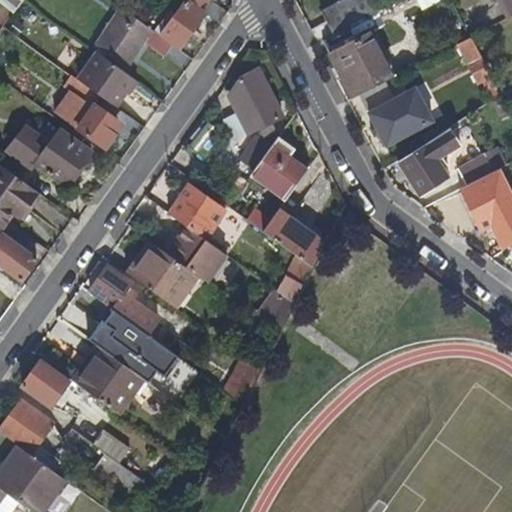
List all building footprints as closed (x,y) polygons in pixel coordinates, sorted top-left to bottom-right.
[(0,0),(14,12),(23,0),(0,0)] [(206,12),(199,7),(189,0),(188,0),(170,25),(154,13),(143,21),(173,44),(180,49),(206,12)] [(206,12),(221,23),(229,12),(212,0),(204,0),(202,2),(199,7),(206,12)] [(342,0),(321,11),(334,35),(349,27),(385,8),(380,0),(342,0)] [(511,0),(499,0),(509,18),(511,16),(511,0)] [(165,55),(173,44),(143,21),(125,8),(101,40),(112,47),(110,51),(128,64),(145,40),(165,55)] [(356,40),(349,27),(334,35),(324,40),(353,97),(359,94),(386,81),(396,75),(388,59),(384,61),(369,34),(356,40)] [(479,84),(492,77),(472,37),(458,44),(479,84)] [(100,52),(80,79),(103,95),(118,107),(138,80),(100,52)] [(261,115),(266,125),(269,130),(275,126),(273,121),(283,116),(258,69),(245,76),(230,96),(239,114),(226,121),(237,141),(251,133),(246,124),(261,115)] [(66,86),(71,90),(77,94),(61,115),(106,148),(117,132),(113,130),(119,121),(97,104),(103,95),(80,79),(75,74),(66,86)] [(393,96),(386,81),(359,94),(367,109),(393,96)] [(77,94),(71,90),(55,111),(61,115),(77,94)] [(387,146),(432,123),(413,90),(369,113),(374,122),(378,130),(387,146)] [(251,133),(266,125),(261,115),(246,124),(251,133)] [(36,163),(66,185),(92,150),(60,127),(44,148),(34,140),(39,133),(25,123),(6,149),(32,168),(36,163)] [(437,159),(442,156),(462,144),(451,127),(427,143),(429,145),(401,163),(421,195),(448,177),(443,167),(437,159)] [(241,161),(255,171),(272,146),(259,136),(241,161)] [(273,145),(290,156),(295,149),(279,137),(273,145)] [(290,156),(273,145),(272,146),(255,171),(252,174),(287,199),(308,169),(290,156)] [(447,164),(442,156),(437,159),(443,167),(447,164)] [(459,171),(467,186),(494,172),(486,156),(459,171)] [(20,206),(26,210),(39,192),(2,166),(0,168),(0,215),(4,218),(9,221),(16,211),(20,206)] [(511,190),(502,169),(494,172),(467,186),(460,190),(481,232),(490,227),(502,248),(511,242),(511,190)] [(187,226),(205,238),(224,211),(189,186),(169,213),(184,223),(187,226)] [(22,215),(26,210),(20,206),(16,211),(22,215)] [(255,210),(248,221),(264,232),(271,221),(255,210)] [(324,244),(278,211),(271,221),(264,232),(281,245),(298,257),(312,267),(324,244)] [(350,212),(341,217),(348,229),(357,224),(350,212)] [(215,288),(235,260),(205,238),(187,226),(167,254),(199,277),(215,288)] [(4,233),(0,238),(0,265),(22,281),(39,258),(4,233)] [(151,242),(128,273),(173,305),(187,286),(191,289),(199,277),(167,254),(151,242)] [(302,287),(312,267),(298,257),(288,276),(302,287)] [(130,283),(106,266),(89,290),(107,302),(105,305),(112,310),(120,315),(146,334),(157,319),(127,297),(131,291),(127,288),(130,283)] [(288,276),(280,292),(287,297),(294,302),(302,287),(288,276)] [(287,297),(271,328),(279,333),(290,310),(294,302),(287,297)] [(120,315),(112,310),(104,323),(102,321),(88,341),(97,348),(141,379),(146,382),(148,383),(157,370),(167,377),(180,359),(146,334),(120,315)] [(132,391),(141,379),(97,348),(88,361),(85,359),(70,379),(101,401),(114,410),(117,412),(132,391)] [(242,355),(225,390),(244,404),(261,368),(242,355)] [(52,407),(63,390),(70,381),(41,360),(22,386),(52,407)] [(138,395),(146,382),(141,379),(132,391),(138,395)] [(67,393),(63,390),(52,407),(56,410),(67,393)] [(0,432),(29,453),(29,454),(53,471),(59,462),(36,446),(52,424),(22,402),(0,431),(0,432)] [(104,430),(93,445),(105,453),(120,463),(130,448),(104,430)] [(31,511),(40,511),(64,480),(53,471),(29,454),(15,445),(14,446),(15,446),(18,449),(17,451),(18,452),(16,453),(15,456),(13,460),(12,463),(11,462),(8,467),(6,466),(5,468),(6,469),(0,477),(0,489),(4,493),(31,511)] [(131,497),(143,480),(120,463),(105,453),(94,470),(131,497)]
